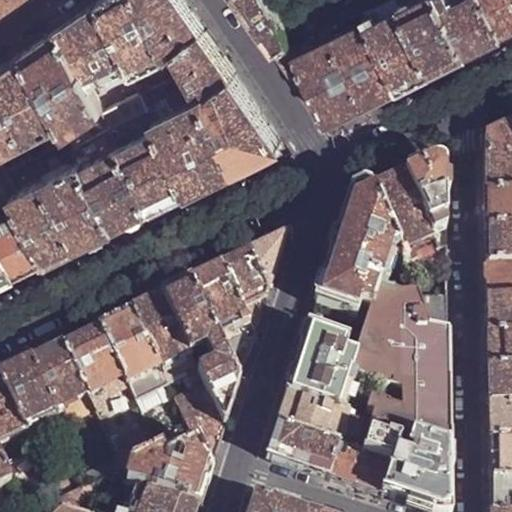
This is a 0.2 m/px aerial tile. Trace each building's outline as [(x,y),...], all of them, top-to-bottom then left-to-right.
[(91,81),(130,61),(102,0),(101,0),(82,13),(63,26),(91,81)] [(102,0),(130,61),(137,74),(171,55),(170,54),(143,0),(102,0)] [(143,0),(170,54),(177,49),(206,29),(185,0),(143,0)] [(292,40),(273,0),(245,0),(258,18),(279,49),(292,40)] [(366,11),(360,0),(346,0),(354,14),(357,15),(366,11)] [(370,20),(402,85),(413,80),(459,58),(471,52),(445,1),(444,0),(410,0),(394,8),(383,13),(370,20)] [(447,0),(445,1),(471,52),(491,42),(506,35),(490,0),(447,0)] [(511,0),(490,0),(506,35),(511,31),(511,0)] [(394,8),(390,1),(379,6),(383,13),(394,8)] [(369,18),(370,20),(383,13),(379,6),(366,12),(369,18)] [(370,20),(369,18),(321,41),(298,52),(311,77),(309,78),(319,98),(330,121),(341,116),(383,95),(402,85),(370,20)] [(42,41),(27,51),(64,121),(70,131),(105,111),(91,81),(63,26),(42,41)] [(206,29),(177,49),(184,59),(192,70),(192,69),(196,77),(200,85),(210,78),(215,88),(236,74),(220,50),(206,29)] [(298,52),(321,41),(317,32),(294,43),(298,52)] [(294,43),(292,40),(279,49),(302,83),(309,78),(311,77),(298,52),(294,43)] [(11,62),(0,68),(0,84),(29,140),(64,121),(27,51),(11,62)] [(184,59),(175,63),(181,76),(187,73),(192,70),(184,59)] [(187,73),(190,80),(196,77),(192,69),(192,70),(187,73)] [(172,93),(191,83),(190,80),(187,73),(181,76),(166,83),(172,93)] [(284,144),(236,74),(215,88),(204,94),(238,166),(265,154),(284,144)] [(196,77),(190,80),(191,83),(172,93),(178,107),(204,94),(200,85),(196,77)] [(215,88),(210,78),(200,85),(204,94),(215,88)] [(319,98),(309,78),(302,83),(315,101),(319,98)] [(172,93),(166,83),(146,93),(150,103),(157,118),(178,107),(172,93)] [(0,155),(29,140),(0,84),(0,155)] [(150,103),(146,93),(105,111),(111,121),(128,113),(150,103)] [(238,166),(204,94),(178,107),(157,118),(161,126),(191,190),(218,176),(238,166)] [(330,121),(319,98),(315,101),(326,118),(329,122),(330,121)] [(150,103),(128,113),(133,121),(128,124),(134,138),(161,126),(157,118),(150,103)] [(105,111),(70,131),(76,144),(112,124),(111,121),(105,111)] [(122,143),(134,138),(128,124),(133,121),(128,113),(111,121),(112,124),(122,143)] [(122,143),(112,124),(76,144),(83,158),(85,161),(122,143)] [(172,199),(191,190),(161,126),(134,138),(122,143),(155,208),(172,199)] [(485,139),(485,197),(511,195),(511,126),(501,131),(485,139)] [(137,217),(155,208),(122,143),(85,161),(119,226),(137,217)] [(58,156),(55,148),(38,157),(42,165),(58,156)] [(105,232),(119,226),(85,161),(83,158),(48,176),(83,243),(105,232)] [(0,159),(0,185),(2,185),(11,180),(0,159)] [(445,170),(444,166),(440,162),(434,162),(404,176),(433,234),(446,229),(445,210),(445,170)] [(83,243),(48,176),(17,192),(20,199),(25,209),(51,259),(70,249),(83,243)] [(417,243),(434,236),(433,234),(404,176),(382,187),(370,193),(399,252),(417,243)] [(11,203),(20,199),(17,192),(11,180),(2,185),(11,203)] [(0,209),(11,203),(2,185),(0,185),(0,209)] [(336,240),(362,248),(357,262),(387,271),(391,257),(400,254),(399,252),(370,193),(355,200),(348,203),(341,226),(336,240)] [(486,215),(486,233),(511,232),(511,195),(485,197),(486,215)] [(37,265),(51,259),(25,209),(0,222),(0,237),(19,274),(37,265)] [(446,249),(446,229),(433,234),(434,236),(438,248),(446,249)] [(486,253),(486,268),(511,267),(511,232),(486,233),(486,253)] [(271,242),(248,254),(266,291),(267,290),(285,237),(284,236),(271,242)] [(427,264),(446,257),(446,249),(438,248),(434,236),(417,243),(427,264)] [(0,283),(5,281),(19,274),(0,237),(0,283)] [(353,319),(356,320),(360,309),(372,313),(379,291),(380,292),(387,271),(357,262),(362,248),(336,240),(316,306),(353,319)] [(220,268),(253,333),(258,318),(251,305),(265,298),(267,290),(266,291),(248,254),(234,261),(220,268)] [(486,286),(486,304),(511,303),(511,267),(486,268),(486,286)] [(253,333),(220,268),(202,276),(188,283),(216,338),(228,332),(230,337),(234,335),(238,339),(220,347),(238,383),(242,370),(250,345),(253,333)] [(174,290),(160,297),(189,356),(206,348),(215,367),(198,375),(201,381),(203,386),(224,427),(230,407),(238,383),(220,347),(216,338),(188,283),(174,290)] [(449,388),(448,334),(428,332),(419,305),(415,296),(402,297),(400,296),(380,292),(379,291),(372,313),(357,359),(351,378),(352,378),(376,386),(376,387),(384,389),(384,391),(386,391),(387,405),(372,400),(368,413),(375,416),(373,423),(403,433),(412,436),(451,447),(449,388)] [(189,356),(160,297),(141,306),(130,312),(166,385),(172,396),(201,381),(198,375),(189,356)] [(487,323),(488,338),(511,337),(511,303),(486,304),(487,323)] [(428,332),(448,334),(448,306),(419,305),(428,332)] [(308,330),(345,343),(353,319),(316,306),(313,314),(308,330)] [(113,320),(97,328),(123,378),(134,401),(166,385),(130,312),(113,320)] [(78,338),(61,346),(88,395),(123,378),(97,328),(78,338)] [(287,397),(341,413),(347,392),(352,378),(351,378),(357,359),(345,356),(349,344),(345,343),(308,330),(298,361),(287,397)] [(488,357),(488,374),(511,373),(511,337),(488,338),(488,357)] [(40,356),(29,362),(55,411),(88,395),(61,346),(40,356)] [(189,356),(198,375),(215,367),(206,348),(189,356)] [(55,411),(29,362),(10,371),(0,375),(0,383),(23,428),(31,423),(47,416),(55,411)] [(488,391),(489,408),(511,408),(511,373),(488,374),(488,391)] [(123,378),(88,395),(118,452),(152,436),(134,401),(123,378)] [(0,441),(23,429),(23,428),(0,383),(0,441)] [(217,448),(224,427),(203,386),(174,400),(190,432),(195,444),(208,470),(209,471),(217,448)] [(281,415),(276,429),(338,448),(350,416),(341,413),(287,397),(281,415)] [(489,428),(489,443),(511,443),(511,408),(489,408),(489,428)] [(373,423),(375,416),(368,413),(357,418),(373,423)] [(53,427),(47,416),(31,423),(37,435),(53,427)] [(338,448),(364,455),(369,437),(373,423),(357,418),(355,418),(350,416),(338,448)] [(369,437),(399,447),(403,433),(373,423),(369,437)] [(266,460),(329,480),(338,448),(276,429),(270,447),(266,460)] [(190,432),(179,437),(185,449),(195,444),(190,432)] [(158,448),(152,436),(118,452),(121,459),(126,467),(134,463),(159,451),(158,448)] [(448,511),(452,510),(451,447),(412,436),(407,453),(412,455),(410,460),(396,456),(394,465),(392,464),(382,497),(404,504),(428,511),(448,511)] [(369,437),(364,455),(392,464),(394,465),(396,456),(399,447),(369,437)] [(164,460),(174,455),(168,443),(158,448),(159,451),(164,460)] [(511,443),(489,443),(490,466),(490,484),(511,484),(511,443)] [(204,488),(209,471),(208,470),(195,444),(185,449),(174,455),(164,460),(159,451),(134,463),(127,486),(139,490),(198,509),(204,488)] [(357,489),(382,497),(392,464),(364,455),(338,448),(329,480),(357,489)] [(126,467),(121,459),(89,475),(93,483),(126,467)] [(0,485),(9,481),(0,463),(0,485)] [(59,468),(46,474),(54,488),(66,482),(59,468)] [(89,475),(76,482),(80,489),(84,488),(93,483),(89,475)] [(490,504),(490,511),(511,511),(511,484),(490,484),(490,504)] [(55,492),(60,500),(71,494),(67,486),(55,492)] [(60,500),(62,506),(79,511),(84,488),(80,489),(71,494),(60,500)] [(132,511),(196,511),(198,509),(139,490),(132,511)] [(250,511),(307,511),(256,495),(250,511)]
